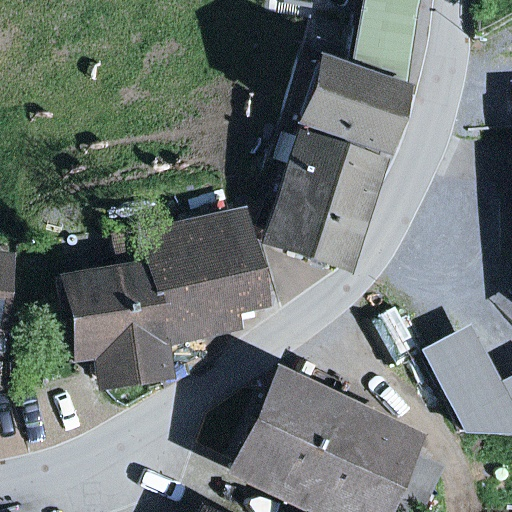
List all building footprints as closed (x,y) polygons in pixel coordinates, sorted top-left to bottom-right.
[(433,0),(352,0),(344,51),(423,64),(433,0)] [(398,79),(302,47),(278,119),(374,151),(398,79)] [(382,154),(288,127),(256,237),(350,264),(382,154)] [(115,258),(54,270),(71,356),(93,351),(99,384),(170,370),(164,338),(236,324),(232,303),(261,298),(246,223),(222,228),(218,208),(109,230),(115,258)] [(16,246),(0,244),(0,332),(7,333),(16,246)] [(511,387),(483,338),(436,366),(490,458),(511,452),(511,387)] [(417,511),(440,466),(400,446),(408,429),(264,359),(209,470),(292,510),(291,511),(417,511)]
